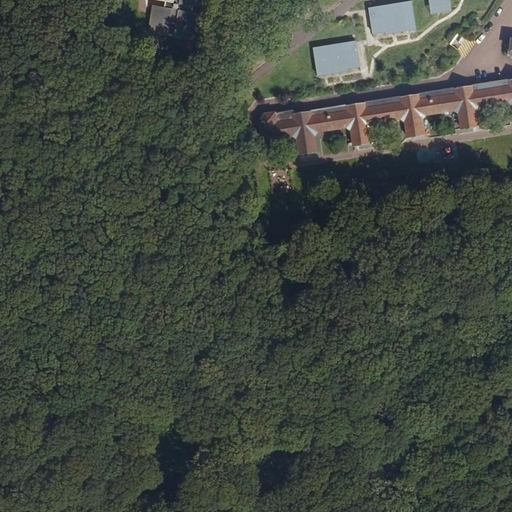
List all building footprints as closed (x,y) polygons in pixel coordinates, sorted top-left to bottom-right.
[(198,0),(158,0),(158,5),(147,4),(144,30),(163,33),(164,21),(171,21),(171,34),(189,35),(191,10),(186,9),(186,1),(198,2),(198,0)] [(449,0),(429,0),(432,14),(452,10),(449,0)] [(410,1),(368,8),(372,35),(415,28),(410,1)] [(356,39),(313,47),(317,75),(360,67),(356,39)] [(275,120),(274,110),(266,111),(259,121),(260,129),(262,133),(267,136),(296,132),(298,151),(314,148),(312,130),(351,124),(353,143),(370,141),(368,121),(403,116),(405,135),(425,133),(424,113),(459,108),(463,127),(480,125),(478,105),(511,100),(511,80),(511,81),(511,85),(476,89),(475,86),(456,88),(455,92),(422,97),(421,94),(401,97),(401,101),(365,107),(364,102),(347,104),(348,109),(312,114),(311,110),(293,111),(293,118),(275,120)]
